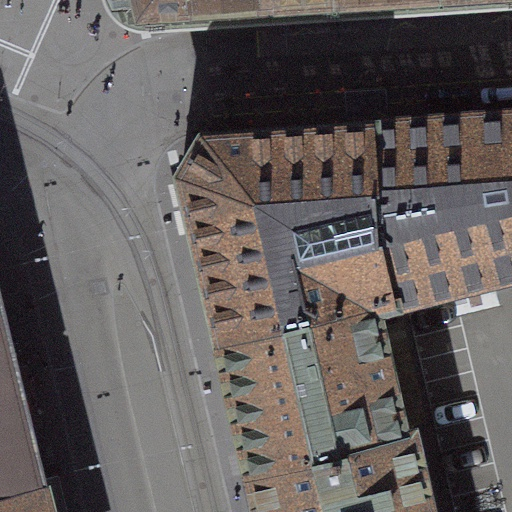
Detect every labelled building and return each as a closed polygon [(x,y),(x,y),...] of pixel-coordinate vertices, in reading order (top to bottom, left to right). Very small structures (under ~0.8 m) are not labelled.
[(511,111),(477,114),(477,113),(454,115),(431,116),(431,117),(373,121),(369,121),(376,237),(390,299),(457,283),(492,275),(492,274),(511,268),(511,111)] [(376,237),(369,121),(365,121),(365,122),(288,127),(212,133),(211,132),(204,132),(181,171),(183,177),(184,177),(196,232),(201,256),(206,279),(207,279),(220,334),(219,334),(220,338),(372,300),(373,304),(390,299),(376,237)] [(373,304),(372,300),(220,338),(221,341),(222,341),(236,404),(251,466),(250,466),(251,470),(404,432),(403,429),(373,304)] [(0,484),(38,475),(33,454),(28,433),(27,433),(22,411),(23,411),(21,402),(19,403),(14,380),(15,380),(13,371),(12,372),(7,349),(8,349),(5,340),(5,341),(0,321),(0,318),(0,317),(0,484)] [(425,486),(411,427),(403,429),(404,432),(251,470),(251,473),(252,473),(261,511),(432,511),(426,486),(425,486)] [(0,511),(47,511),(43,497),(38,475),(0,484),(0,511)]
